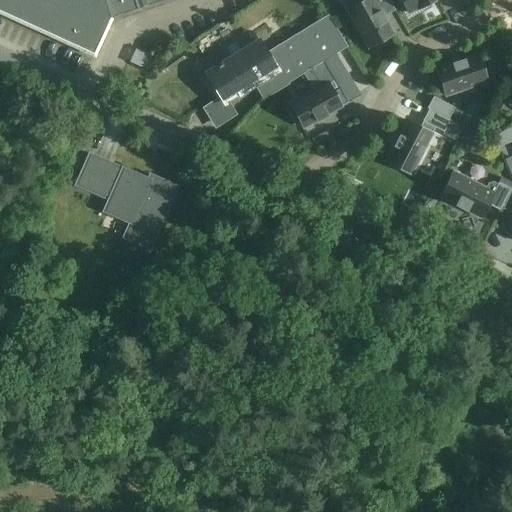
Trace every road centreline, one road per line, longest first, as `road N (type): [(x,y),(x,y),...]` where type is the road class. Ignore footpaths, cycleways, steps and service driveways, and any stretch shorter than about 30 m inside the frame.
road 1 (unclassified): [(303,188),(0,55)]
road 2 (residential): [(303,188),(313,168),(361,137),(420,49),(511,0)]
road 3 (unclassified): [(511,286),(303,188)]
